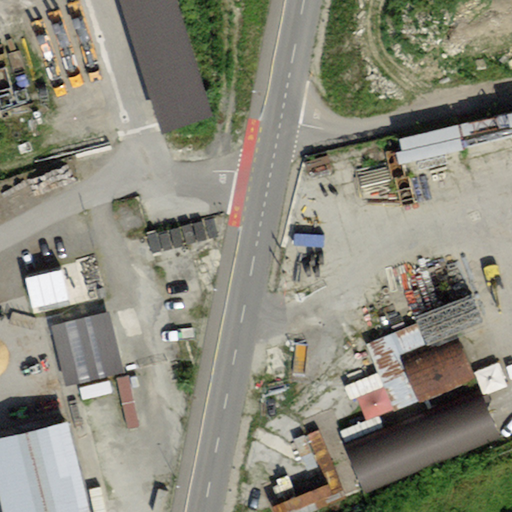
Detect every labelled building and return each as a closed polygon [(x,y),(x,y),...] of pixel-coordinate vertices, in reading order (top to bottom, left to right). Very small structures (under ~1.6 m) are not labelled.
[(173,0),(120,0),(162,134),(211,118),(173,0)] [(226,227),(155,243),(172,313),(209,305),(202,276),(235,268),(226,227)] [(102,257),(29,273),(39,317),(112,302),(102,257)] [(120,312),(73,322),(110,493),(157,483),(120,312)] [(427,420),(347,449),(363,494),(501,445),(464,342),(429,355),(419,327),(369,345),(393,412),(421,402),(427,420)] [(98,511),(79,424),(0,440),(0,447),(13,511),(98,511)]
